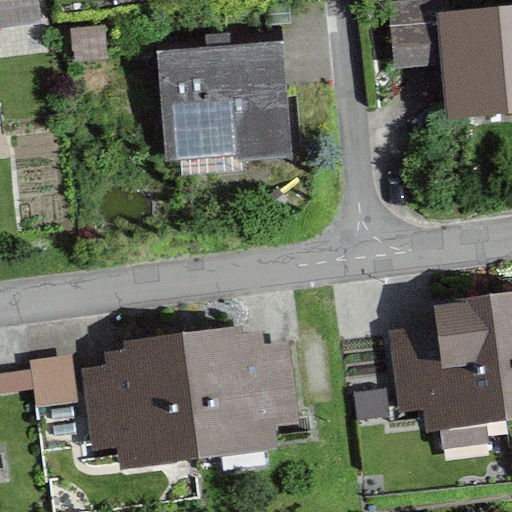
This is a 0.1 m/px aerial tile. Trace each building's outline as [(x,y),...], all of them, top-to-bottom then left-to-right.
[(34,0),(0,0),(0,23),(37,19),(34,0)] [(391,10),(396,60),(452,54),(457,106),(511,101),(511,18),(446,24),(444,5),(391,10)] [(76,26),(68,34),(66,59),(104,56),(123,46),(111,22),(76,26)] [(164,107),(176,106),(182,176),(242,171),(240,154),(288,150),(283,90),(262,92),(261,80),(270,79),(267,37),(159,46),(164,107)] [(511,304),(491,307),(504,410),(511,409),(511,304)] [(491,307),(444,313),(439,323),(425,325),(426,334),(395,338),(404,407),(435,403),(437,419),(504,410),(491,307)] [(252,345),(237,347),(230,339),(183,345),(197,448),(264,439),(262,423),(293,419),(284,350),(253,354),(252,345)] [(129,457),(197,448),(183,345),(136,351),(128,361),(117,362),(118,372),(88,376),(96,445),(127,441),(129,457)]
